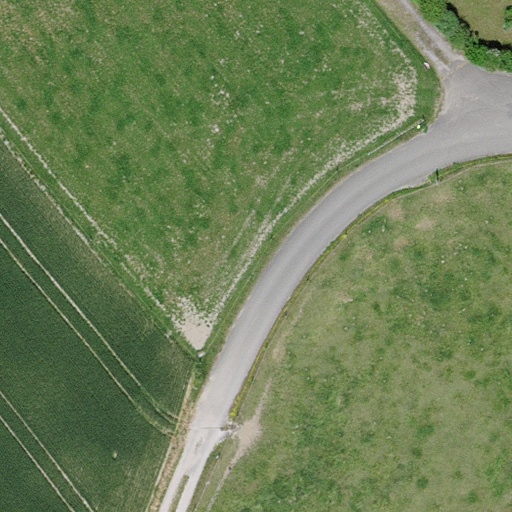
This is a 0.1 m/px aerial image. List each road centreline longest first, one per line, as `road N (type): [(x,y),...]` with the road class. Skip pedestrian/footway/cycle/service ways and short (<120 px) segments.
road 1 (track): [(511,109),(397,163),(308,243),(223,396),(173,511)]
road 2 (track): [(501,111),(408,0)]
